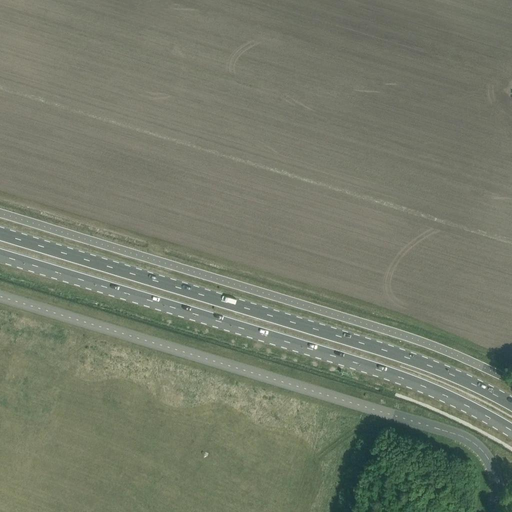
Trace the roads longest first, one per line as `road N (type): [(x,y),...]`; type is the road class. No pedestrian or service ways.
road 1 (unclassified): [(494,511),(495,474),(486,452),(465,438),(0,297)]
road 2 (primary): [(0,256),(363,365),(511,431)]
road 3 (primary): [(511,404),(393,353),(0,233)]
